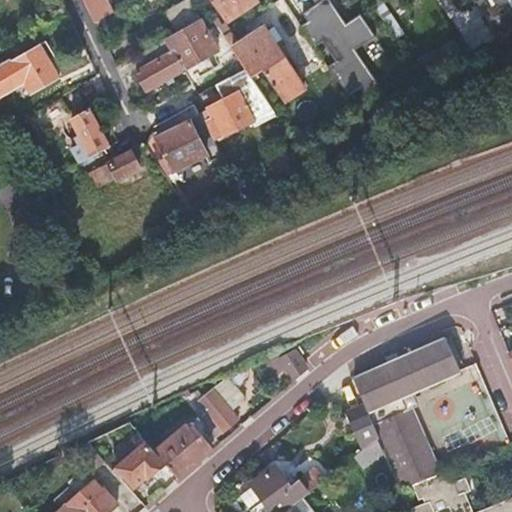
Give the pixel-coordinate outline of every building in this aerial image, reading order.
[(105,0),(81,0),(98,34),(107,30),(102,19),(113,14),(105,0)] [(185,0),(152,18),(164,38),(198,19),(187,0),(185,0)] [(212,0),(226,22),(255,3),(252,0),(212,0)] [(353,11),(345,0),(297,0),(307,13),(322,3),(329,13),(336,23),(353,11)] [(313,23),(329,13),(322,3),(307,13),(313,23)] [(511,6),(489,22),(502,43),(511,38),(511,6)] [(164,38),(140,51),(146,63),(132,71),(142,90),(215,50),(198,19),(164,38)] [(302,59),(315,50),(300,27),(287,36),(302,59)] [(237,50),(233,53),(244,69),(248,76),(254,72),(257,76),(265,70),(285,100),(303,88),(261,29),(235,47),(237,50)] [(410,66),(423,85),(462,64),(451,43),(410,66)] [(39,44),(0,65),(0,95),(24,82),(30,93),(58,77),(39,44)] [(224,100),(208,109),(213,118),(205,123),(216,142),(224,137),(251,121),(271,110),(248,76),(244,69),(215,85),(224,100)] [(77,163),(89,156),(106,146),(86,109),(68,119),(76,134),(66,140),(71,147),(69,148),(77,163)] [(148,146),(146,149),(164,177),(206,154),(188,122),(151,142),(148,146)] [(2,128),(0,129),(0,150),(12,144),(2,128)] [(124,153),(104,165),(113,182),(134,170),(124,153)] [(259,186),(290,168),(281,155),(251,174),(259,186)] [(224,184),(233,202),(242,197),(233,180),(224,184)] [(444,339),(353,381),(364,407),(378,441),(398,490),(413,484),(421,480),(393,417),(387,403),(396,398),(460,369),(444,339)] [(288,378),(303,369),(292,351),(265,367),(271,378),(283,370),(288,378)] [(197,392),(183,398),(215,437),(236,420),(211,390),(202,397),(197,392)] [(387,403),(393,417),(403,413),(396,398),(387,403)] [(378,441),(364,407),(345,415),(361,454),(378,441)] [(440,414),(446,430),(460,425),(454,409),(440,414)] [(476,425),(439,441),(446,456),(483,440),(476,425)] [(154,451),(177,479),(210,451),(191,428),(187,431),(182,426),(154,451)] [(138,438),(114,459),(121,467),(118,469),(132,486),(143,477),(145,480),(162,466),(138,438)] [(91,471),(101,463),(87,445),(77,454),(91,471)] [(253,511),(287,511),(289,511),(329,479),(318,466),(300,481),(292,487),(283,477),(274,467),(252,485),(266,502),(253,511)] [(421,480),(413,484),(419,498),(423,497),(425,503),(414,508),(416,511),(436,511),(448,507),(450,511),(472,511),(464,494),(471,490),(466,478),(455,483),(449,468),(421,480)] [(296,476),(283,477),(292,487),(300,481),(296,476)] [(253,511),(266,502),(252,485),(239,496),(251,511),(253,511)] [(90,486),(59,511),(110,511),(115,508),(101,490),(97,494),(90,486)]
